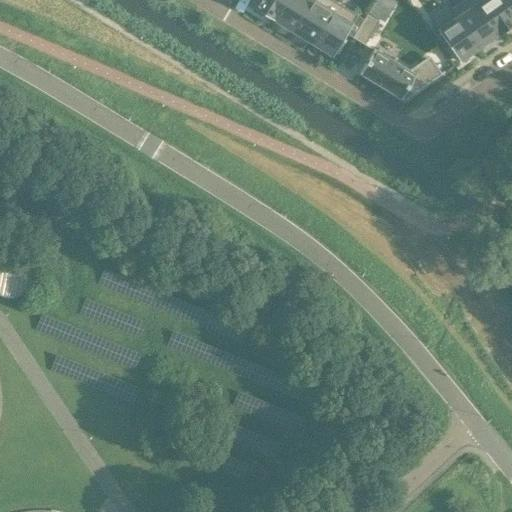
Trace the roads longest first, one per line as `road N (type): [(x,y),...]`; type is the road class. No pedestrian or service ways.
road 1 (residential): [(0,56),(329,262),(404,334),(474,425)]
road 2 (residential): [(511,70),(426,130),(204,1)]
road 3 (unclassified): [(380,511),(474,425)]
